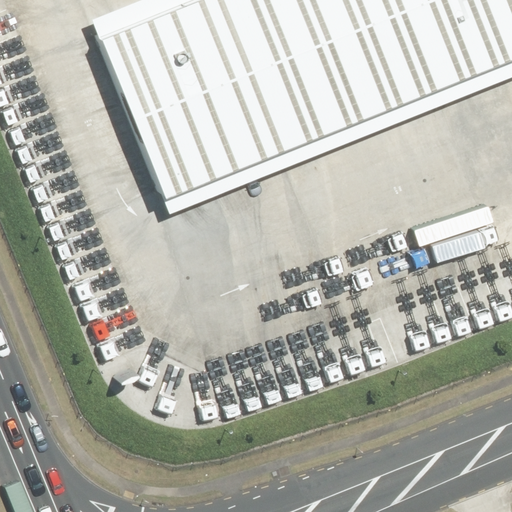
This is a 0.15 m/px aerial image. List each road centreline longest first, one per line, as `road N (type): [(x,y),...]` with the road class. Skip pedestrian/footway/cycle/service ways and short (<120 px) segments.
road 1 (unknown): [(19,0),(36,86),(95,239),(123,294),(150,310),(221,302),(511,224)]
road 2 (unclassified): [(315,511),(511,434)]
road 3 (primary): [(0,309),(71,484)]
